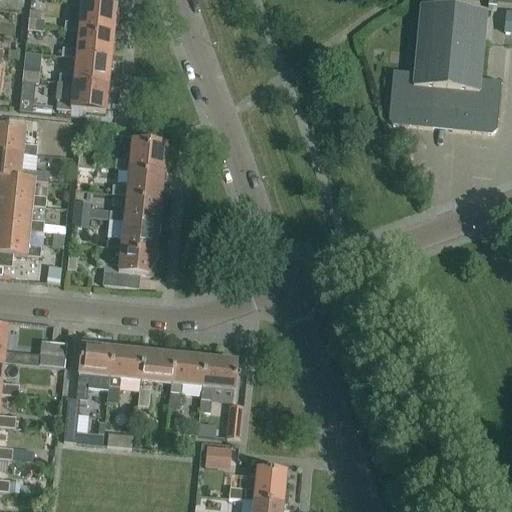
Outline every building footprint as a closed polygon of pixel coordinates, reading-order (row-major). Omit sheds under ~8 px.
[(78,32),(113,36),(116,9),(80,5),(78,26),(64,25),(63,34),(77,35),(78,32)] [(495,133),(500,85),(479,83),(486,14),(420,8),(413,77),(392,75),(387,123),(392,128),(490,138),(495,133)] [(35,34),(36,21),(28,20),(27,33),(35,34)] [(36,21),(35,34),(43,34),(44,22),(36,21)] [(65,61),(75,62),(75,59),(110,63),(113,36),(78,32),(77,35),(75,53),(66,52),(65,61)] [(107,89),(110,63),(75,59),(75,62),(73,78),(59,77),(58,85),(72,87),(72,85),(107,89)] [(29,86),(31,74),(23,73),(21,85),(29,86)] [(31,74),(29,86),(37,87),(39,75),(31,74)] [(72,85),(72,87),(70,105),(56,103),(55,112),(70,113),(70,112),(104,116),(107,89),(72,85)] [(18,114),(26,115),(28,95),(20,94),(18,114)] [(0,155),(21,158),(30,159),(31,149),(22,148),(24,133),(30,134),(31,122),(1,119),(0,131),(0,130),(0,155)] [(72,140),(61,139),(60,150),(72,151),(73,140),(72,140)] [(128,170),(163,174),(165,147),(131,144),(128,164),(115,163),(114,172),(128,173),(128,170)] [(0,181),(33,185),(48,186),(49,176),(19,173),(21,158),(0,155),(0,181)] [(85,172),(86,160),(78,159),(77,171),(85,172)] [(86,160),(85,172),(93,172),(94,161),(86,160)] [(125,197),(160,200),(163,174),(128,170),(128,173),(126,190),(112,188),(111,198),(125,199),(125,197)] [(0,206),(30,210),(45,211),(46,201),(31,199),(33,185),(0,181),(0,206)] [(122,223),(157,226),(160,200),(125,197),(125,199),(123,216),(109,215),(108,223),(122,224),(122,223)] [(0,231),(43,236),(56,238),(57,227),(28,224),(30,210),(0,206),(0,231)] [(79,225),(81,213),(73,212),(71,224),(79,225)] [(81,213),(79,225),(88,225),(89,214),(81,213)] [(155,253),(157,226),(122,223),(122,224),(120,243),(106,241),(106,250),(119,252),(120,249),(155,253)] [(43,236),(0,231),(0,270),(11,272),(11,276),(38,279),(43,236)] [(120,249),(119,252),(117,269),(104,268),(102,288),(137,292),(138,278),(152,280),(155,253),(120,249)] [(67,261),(66,272),(75,273),(76,262),(67,261)] [(2,367),(34,370),(36,359),(3,356),(6,331),(0,330),(0,363),(2,364),(2,367)] [(107,393),(111,353),(90,351),(90,346),(81,345),(78,379),(75,403),(86,404),(88,391),(107,393)] [(112,348),(111,353),(107,393),(106,406),(117,407),(119,383),(139,385),(142,356),(121,354),(122,349),(112,348)] [(142,356),(139,385),(170,388),(173,359),(152,357),(152,352),(143,351),(142,356)] [(174,354),(173,359),(170,388),(168,412),(178,414),(181,389),(201,391),(204,363),(183,361),(184,355),(174,354)] [(205,357),(204,363),(201,391),(199,416),(209,417),(211,404),(231,406),(235,366),(214,363),(214,359),(205,357)] [(2,364),(0,363),(0,397),(17,399),(19,389),(0,387),(2,367),(2,364)] [(139,393),(137,409),(148,410),(149,395),(139,393)] [(236,443),(239,411),(226,410),(223,441),(236,443)] [(66,417),(63,445),(75,446),(78,418),(66,417)] [(0,429),(14,431),(15,421),(0,419),(0,429)] [(107,449),(131,451),(132,438),(108,436),(107,449)] [(0,462),(11,464),(12,453),(0,451),(0,462)] [(228,492),(227,502),(252,505),(281,508),(286,508),(287,499),(282,498),(284,476),(256,473),(254,495),(228,492)] [(0,494),(20,497),(21,486),(0,484),(0,494)]
